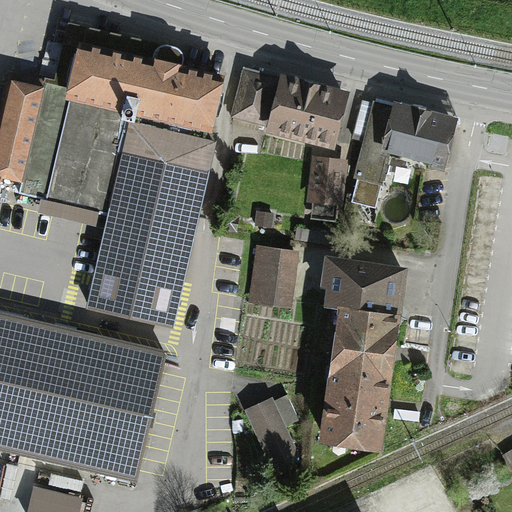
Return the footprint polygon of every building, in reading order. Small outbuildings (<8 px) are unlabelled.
[(209,128),(220,78),(181,69),(184,59),(183,57),(182,54),(181,52),(179,50),(178,48),(175,47),(173,45),(171,45),(168,44),(166,44),(163,45),(161,46),(158,47),(156,48),(154,50),(153,52),(68,33),(56,30),(54,42),(46,40),(38,75),(46,77),(44,83),(11,75),(0,121),(0,172),(23,178),(19,193),(111,214),(89,306),(171,325),(214,141),(196,137),(199,125),(209,128)] [(285,82),(245,71),(234,116),(274,126),(285,82)] [(334,141),(345,97),(318,90),(318,89),(302,84),(302,86),(285,82),(274,126),(334,141)] [(389,149),(431,160),(429,167),(440,170),(442,163),(443,163),(453,124),(375,103),(365,142),(356,177),(380,183),(389,149)] [(317,160),(313,195),(323,197),(322,202),(312,201),(310,218),(335,221),(342,163),(317,160)] [(258,213),(256,225),(271,227),(273,215),(258,213)] [(235,229),(237,217),(225,215),(223,227),(235,229)] [(296,254),(259,248),(252,298),(289,304),(296,254)] [(347,266),(342,305),(397,313),(403,270),(348,262),(347,266)] [(397,313),(342,305),(337,344),(392,353),(397,313)] [(0,444),(138,476),(166,354),(0,315),(0,444)] [(337,344),(331,383),(386,391),(392,353),(337,344)] [(379,445),(386,391),(331,383),(324,437),(379,445)] [(287,395),(273,401),(285,425),(298,419),(287,395)] [(273,462),(295,452),(271,402),(250,412),(273,462)] [(73,511),(77,497),(36,487),(29,511),(73,511)]
